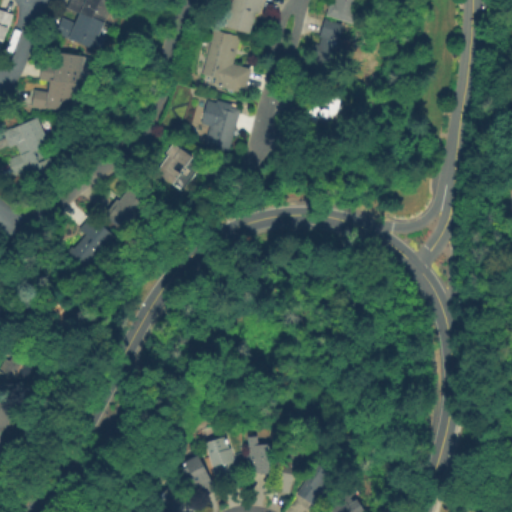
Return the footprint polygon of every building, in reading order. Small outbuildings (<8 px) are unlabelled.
[(55,33),(62,17),(76,24),(81,13),(67,7),(70,0),(113,0),(91,49),(55,33)] [(225,26),(232,0),(261,0),(258,12),(255,11),(248,33),(225,26)] [(330,1),(332,2),(332,0),(357,0),(351,23),(325,15),(330,1)] [(0,9),(12,14),(0,44),(0,9)] [(310,69),(314,57),(312,56),(315,43),(320,45),(322,37),(319,37),(324,19),(342,24),(338,39),(342,40),(332,76),(310,69)] [(243,94),(213,85),(215,78),(200,74),(213,30),(230,35),(231,34),(240,37),(233,63),(250,68),(243,94)] [(32,106),(34,90),(47,91),(48,80),(39,79),(41,62),(54,63),(55,53),(82,56),(78,83),(74,83),(71,111),(32,106)] [(299,120),(304,103),(317,107),(321,105),(325,92),(340,96),(335,114),(314,124),(299,120)] [(241,107),(230,152),(204,145),(210,124),(201,121),(207,98),(217,100),(217,97),(233,101),(232,105),(241,107)] [(57,171),(32,183),(26,169),(13,174),(7,159),(19,155),(15,144),(10,146),(4,131),(35,119),(57,171)] [(173,183),(159,173),(170,157),(168,155),(177,142),(198,155),(190,165),(183,161),(176,169),(180,172),(173,183)] [(126,229),(105,213),(115,199),(118,201),(132,184),(150,198),(126,229)] [(87,269),(77,260),(75,261),(65,252),(70,247),(72,249),(86,234),(79,228),(90,215),(115,237),(87,269)] [(27,312),(39,301),(42,304),(50,296),(66,313),(60,319),(72,331),(55,347),(43,335),(46,332),(27,312)] [(18,332),(7,321),(17,310),(28,321),(18,332)] [(1,393),(0,392),(0,367),(6,358),(10,361),(12,358),(8,355),(12,349),(14,350),(18,344),(54,366),(31,404),(17,395),(26,381),(17,376),(15,380),(10,377),(1,393)] [(0,432),(0,402),(15,416),(0,432)] [(205,442),(222,436),(236,474),(219,481),(205,442)] [(269,472),(260,473),(260,472),(250,473),(249,461),(247,461),(247,454),(249,453),(248,445),(267,443),(268,451),(271,451),(272,459),(268,460),(269,472)] [(279,459),(288,460),(290,450),(300,452),(294,477),(292,477),(288,493),(273,489),(279,459)] [(202,496),(197,486),(187,491),(177,471),(187,466),(184,461),(197,454),(215,490),(202,496)] [(313,505),(296,494),(316,464),(325,470),(333,471),(330,493),(322,492),(313,505)] [(160,511),(152,503),(169,487),(181,499),(185,495),(199,510),(196,511),(160,511)] [(315,511),(330,502),(332,505),(347,495),(351,503),(356,499),(363,510),(359,511),(315,511)]
